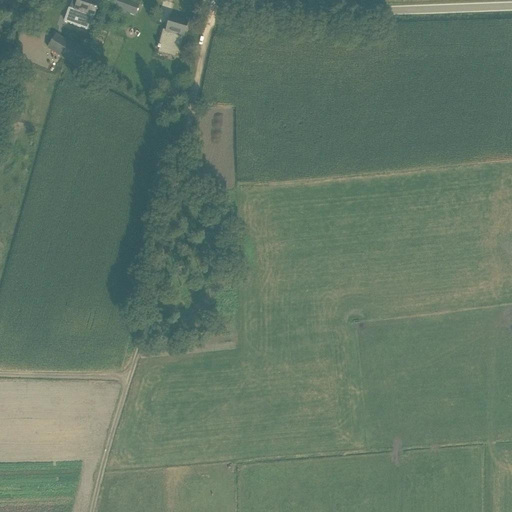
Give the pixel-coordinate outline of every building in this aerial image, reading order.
[(90,22),(91,22),(98,1),(94,0),(72,0),(70,9),(69,9),(64,22),(87,30),(90,22)] [(130,0),(113,0),(111,6),(135,14),(139,3),(130,0)] [(183,37),(187,22),(170,17),(166,31),(163,31),(159,46),(158,46),(157,48),(160,48),(178,53),(182,37),(183,37)] [(56,36),(49,49),(79,66),(84,53),(56,36)] [(112,81),(116,82),(121,72),(116,70),(112,81)]
